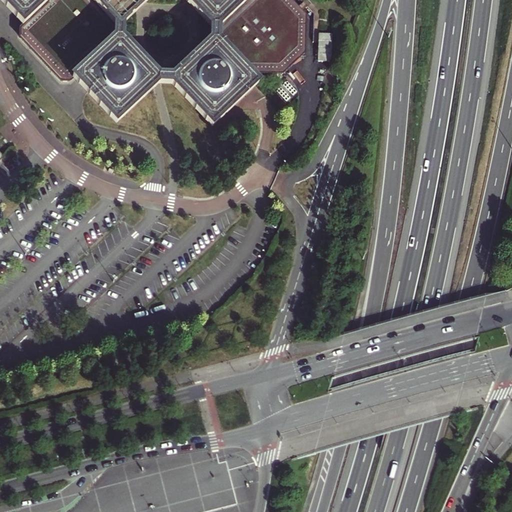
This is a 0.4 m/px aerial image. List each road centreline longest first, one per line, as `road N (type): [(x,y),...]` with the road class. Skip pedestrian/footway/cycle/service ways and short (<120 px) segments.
road 1 (trunk): [(457,0),(416,249),(348,511)]
road 2 (trunk): [(375,511),(441,254),(483,0)]
road 3 (trunk): [(406,0),(375,300),(322,511)]
road 4 (trunk): [(406,511),(473,283),(511,104)]
road 5 (primary): [(386,0),(269,376)]
road 6 (primary): [(269,376),(0,444)]
road 7 (primary): [(0,489),(267,428)]
road 8 (primary): [(267,428),(511,356)]
road 9 (primary): [(511,311),(269,376)]
road 10 (trunk): [(449,511),(511,369)]
